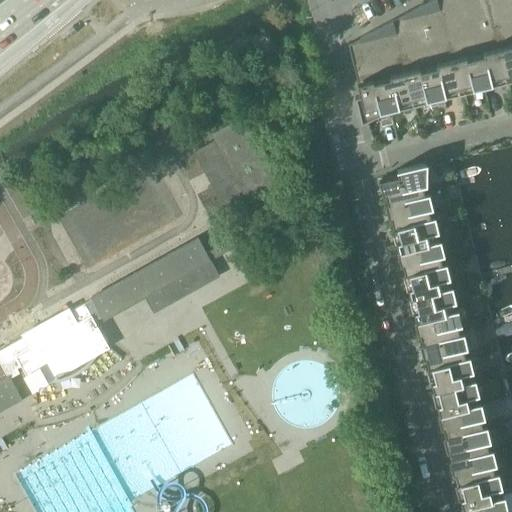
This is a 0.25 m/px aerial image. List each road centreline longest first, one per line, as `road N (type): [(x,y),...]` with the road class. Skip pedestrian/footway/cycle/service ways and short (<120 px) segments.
road 1 (residential): [(444,511),(358,162)]
road 2 (residential): [(358,162),(511,123)]
road 3 (residential): [(358,162),(324,9)]
